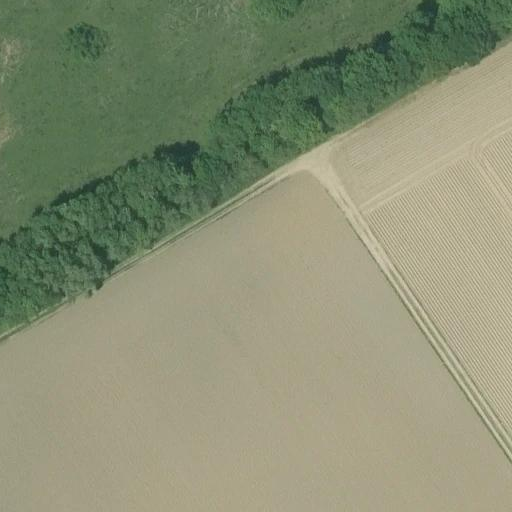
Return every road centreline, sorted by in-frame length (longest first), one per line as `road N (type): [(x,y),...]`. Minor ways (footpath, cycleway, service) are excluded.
road 1 (track): [(0,360),(78,317),(309,155),(511,36)]
road 2 (track): [(511,445),(309,155)]
